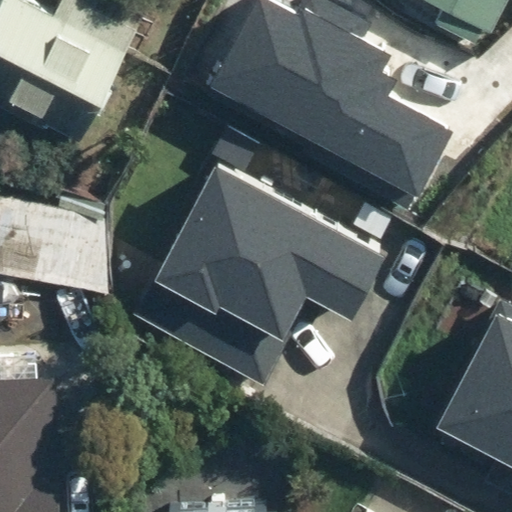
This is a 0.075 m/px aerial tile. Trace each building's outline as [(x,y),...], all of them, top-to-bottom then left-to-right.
[(38,0),(0,0),(0,92),(84,138),(151,14),(126,0),(53,0),(50,6),(38,0)] [(273,0),(261,0),(214,89),(418,199),(453,134),(381,95),(396,66),(273,0)] [(501,0),(442,0),(434,15),(482,40),(501,0)] [(398,239),(223,150),(141,314),(264,376),(313,278),(365,304),(398,239)] [(0,270),(110,280),(117,201),(0,190),(0,270)] [(511,289),(505,286),(442,408),(502,439),(487,467),(511,480),(511,289)] [(0,511),(66,511),(63,386),(96,386),(95,342),(0,344),(0,511)] [(292,511),(292,496),(168,501),(168,511),(292,511)] [(389,511),(371,502),(365,511),(389,511)]
